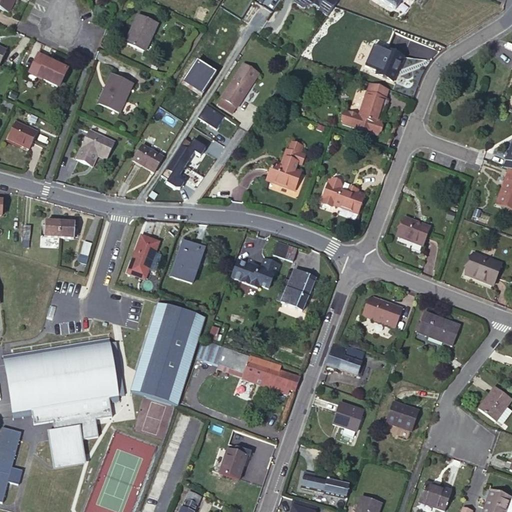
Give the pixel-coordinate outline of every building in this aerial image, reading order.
[(15,0),(0,0),(0,10),(9,15),(15,0)] [(297,0),(294,4),(303,10),(305,5),(321,10),(320,12),(328,18),(338,3),(332,0),(297,0)] [(379,0),(395,11),(402,0),(379,0)] [(157,26),(140,19),(127,46),(145,54),(157,26)] [(404,59),(387,52),(386,54),(373,48),(365,69),(377,74),(376,77),(393,84),(404,59)] [(65,70),(37,58),(30,74),(57,87),(65,70)] [(259,76),(244,67),(222,101),(237,111),(259,76)] [(132,86),(112,77),(98,106),(118,115),(132,86)] [(370,85),(367,95),(385,101),(388,92),(370,85)] [(385,102),(385,101),(367,95),(367,96),(365,97),(364,100),(365,101),(360,118),(346,114),(345,115),(343,117),(341,122),(342,125),(342,126),(356,131),(356,130),(362,132),(362,133),(377,138),(378,136),(380,135),(382,129),(381,126),(381,125),(378,124),(383,108),(385,108),(386,108),(388,104),(387,102),(385,102)] [(207,107),(202,115),(212,123),(218,115),(207,107)] [(36,134),(15,124),(7,141),(28,151),(36,134)] [(202,125),(199,129),(213,138),(216,133),(202,125)] [(213,138),(199,129),(171,176),(185,185),(213,138)] [(76,163),(89,169),(93,161),(96,163),(98,159),(106,162),(114,145),(89,134),(76,163)] [(511,141),(502,168),(507,170),(511,171),(511,141)] [(167,154),(146,142),(133,164),(152,175),(154,170),(157,172),(167,154)] [(281,167),(274,164),(267,183),(294,193),(301,174),(294,172),(296,168),(294,167),(295,165),(302,167),(305,158),(300,156),(303,148),(292,144),(289,153),(287,152),(282,163),(285,164),(283,168),(281,167)] [(511,171),(507,170),(495,206),(511,212),(511,171)] [(357,217),(365,197),(357,194),(358,192),(350,189),(348,195),(340,192),(342,188),(340,184),(333,182),(329,183),(321,204),(323,207),(331,210),(334,208),(357,217)] [(428,230),(404,219),(396,238),(421,248),(428,230)] [(59,241),(60,225),(45,224),(44,240),(59,241)] [(74,226),(60,225),(59,241),(74,241),(74,226)] [(21,243),(22,229),(15,228),(14,243),(21,243)] [(141,240),(127,277),(144,283),(158,246),(141,240)] [(80,257),(88,259),(92,246),(83,244),(80,257)] [(203,252),(182,245),(171,279),(192,286),(203,252)] [(298,252),(278,246),(274,258),(293,265),(298,252)] [(499,265),(472,255),(470,262),(467,269),(464,276),(492,286),(499,265)] [(89,260),(88,259),(80,257),(77,265),(87,268),(89,260)] [(259,272),(248,267),(247,268),(237,263),(230,281),(241,285),(256,291),(257,288),(267,292),(272,278),(274,278),(278,268),(267,264),(261,270),(263,271),(261,276),(258,275),(259,272)] [(302,314),(315,281),(317,277),(308,273),(306,278),(294,273),(281,305),(302,314)] [(371,323),(377,304),(368,301),(366,302),(361,317),(362,320),(371,323)] [(378,302),(377,304),(371,323),(394,331),(401,310),(378,302)] [(201,322),(160,309),(133,395),(175,409),(201,322)] [(459,327),(434,318),(426,339),(451,348),(459,327)] [(124,397),(121,384),(115,385),(110,360),(117,359),(115,346),(108,346),(107,342),(41,353),(4,359),(15,421),(32,418),(34,428),(53,425),(55,437),(78,433),(79,433),(84,433),(85,442),(98,439),(95,423),(112,420),(110,405),(118,404),(117,398),(124,397)] [(210,345),(204,343),(197,362),(204,364),(211,345),(210,345)] [(224,350),(211,345),(204,364),(218,368),(224,349),(224,350)] [(363,357),(334,347),(326,367),(355,377),(363,357)] [(243,377),(250,359),(224,349),(218,368),(243,377)] [(121,384),(117,359),(110,360),(115,385),(121,384)] [(295,396),(300,381),(279,374),(281,369),(250,359),(243,377),(244,377),(289,393),(295,396)] [(287,399),(289,393),(244,377),(242,383),(287,399)] [(511,401),(493,389),(478,411),(495,423),(496,422),(506,408),(511,401)] [(418,413),(392,404),(385,425),(411,434),(418,413)] [(332,426),(344,430),(355,434),(362,413),(339,405),(332,426)] [(511,412),(506,408),(496,422),(501,426),(511,412)] [(11,430),(0,458),(0,504),(3,505),(11,485),(21,489),(26,475),(16,471),(30,437),(11,430)] [(355,434),(344,430),(342,436),(353,440),(355,434)] [(55,437),(49,438),(54,468),(84,463),(79,433),(78,433),(55,437)] [(246,459),(226,452),(219,477),(238,483),(246,459)] [(472,470),(465,468),(461,480),(467,482),(472,470)] [(345,499),(347,483),(327,479),(326,483),(313,480),(313,477),(303,475),(300,490),(345,499)] [(443,511),(450,493),(425,484),(418,505),(438,511),(443,511)] [(505,511),(510,499),(489,491),(482,511),(505,511)] [(195,511),(200,500),(189,496),(182,511),(181,511),(180,511),(195,511)] [(379,511),(382,507),(359,499),(354,511),(379,511)]
